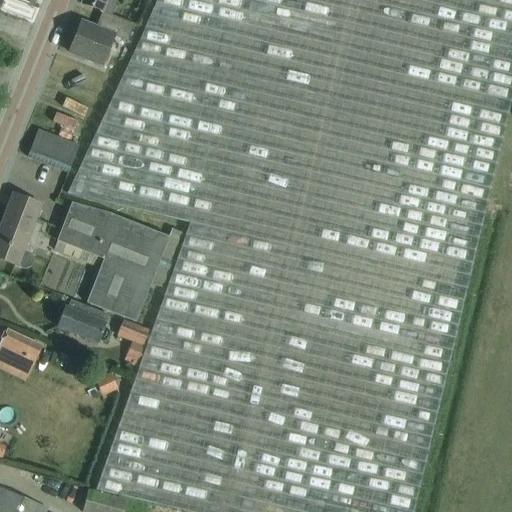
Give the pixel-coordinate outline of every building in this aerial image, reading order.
[(191,511),(410,511),(511,91),(511,0),(153,0),(66,194),(188,229),(152,329),(96,489),(191,511)] [(82,0),(81,4),(100,10),(114,15),(119,0),(82,0)] [(113,17),(114,15),(100,10),(99,12),(102,13),(96,28),(80,22),(68,53),(102,66),(113,37),(126,42),(133,25),(113,17)] [(77,146),(37,131),(27,157),(67,173),(77,146)] [(30,253),(23,250),(40,205),(12,194),(0,226),(0,232),(2,233),(0,237),(0,259),(17,266),(24,269),(31,267),(34,260),(30,253)] [(168,238),(107,214),(71,204),(56,242),(53,250),(100,268),(86,303),(135,322),(151,282),(163,288),(175,259),(172,258),(182,233),(172,229),(168,238)] [(67,300),(56,328),(75,335),(98,344),(105,325),(108,316),(67,300)] [(145,331),(122,322),(117,335),(144,346),(149,332),(145,331)] [(0,361),(28,375),(42,346),(5,329),(0,341),(0,361)] [(117,389),(110,375),(95,382),(102,397),(117,389)] [(0,511),(44,511),(46,509),(18,496),(0,487),(0,511)] [(122,511),(126,502),(88,491),(81,511),(122,511)]
